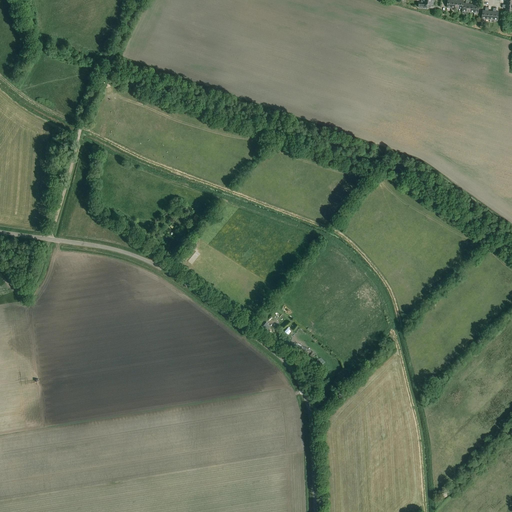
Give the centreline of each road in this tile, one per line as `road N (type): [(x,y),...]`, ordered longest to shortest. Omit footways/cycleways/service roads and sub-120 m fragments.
road 1 (unclassified): [(315,511),(307,400),(278,355),(148,261),(0,231)]
road 2 (track): [(80,126),(139,0)]
